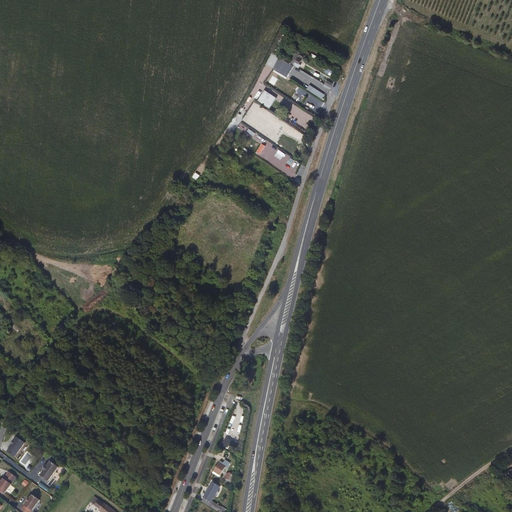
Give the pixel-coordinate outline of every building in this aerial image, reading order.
[(304,55),(301,53),(294,66),(299,69),(301,65),(299,65),(304,55)] [(278,74),(285,77),(291,65),(283,61),(278,74)] [(309,86),(306,91),(323,99),(326,92),(323,90),(323,92),(309,86)] [(260,93),(255,101),(264,106),(269,99),(260,93)] [(16,458),(26,444),(17,437),(7,452),(16,458)] [(63,471),(51,462),(47,466),(46,465),(43,470),(44,471),(40,476),(48,481),(52,477),(56,480),(63,471)] [(220,475),(225,467),(219,463),(214,471),(220,475)] [(16,478),(9,472),(4,479),(3,479),(1,482),(1,481),(0,482),(0,491),(4,495),(16,478)] [(213,499),(220,487),(213,483),(206,495),(213,499)] [(40,501),(32,495),(30,499),(29,498),(26,502),(27,503),(24,506),(25,506),(22,510),(24,511),(31,511),(32,511),(40,501)] [(89,504),(101,511),(117,511),(94,497),(89,504)]
